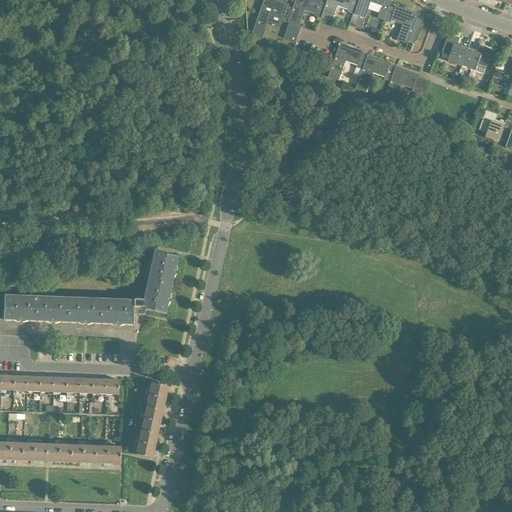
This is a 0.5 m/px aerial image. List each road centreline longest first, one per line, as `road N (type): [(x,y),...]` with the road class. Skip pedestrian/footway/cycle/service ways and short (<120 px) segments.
road 1 (tertiary): [(192,373),(230,198),(237,113),(212,0)]
road 2 (residential): [(301,35),(324,43),(328,30),(422,61),(442,2)]
road 3 (residential): [(192,373),(0,365)]
road 4 (residential): [(142,511),(0,506)]
road 5 (tertiary): [(163,511),(192,373)]
